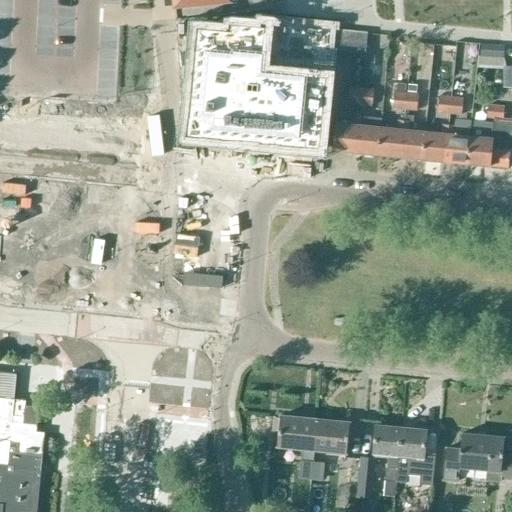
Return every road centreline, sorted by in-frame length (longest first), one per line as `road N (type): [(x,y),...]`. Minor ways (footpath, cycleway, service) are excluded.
road 1 (residential): [(511,212),(261,188),(241,351)]
road 2 (residential): [(241,351),(511,371)]
road 3 (unknown): [(167,178),(0,157)]
road 4 (tertiary): [(124,511),(139,345)]
road 5 (residential): [(241,351),(219,414),(235,511)]
road 6 (tertiary): [(139,345),(0,324)]
